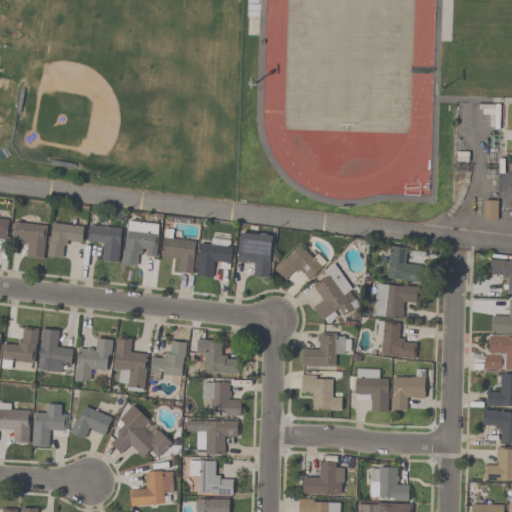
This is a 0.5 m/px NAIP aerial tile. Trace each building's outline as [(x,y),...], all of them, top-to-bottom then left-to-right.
[(248,18),(258,18),(258,6),(248,6),(248,18)] [(497,220),(483,220),(483,200),(497,200),(497,220)] [(0,210),(5,211),(4,219),(8,219),(5,239),(0,238),(0,210)] [(25,256),(27,241),(11,239),(13,221),(46,225),(43,258),(25,256)] [(158,224),(157,234),(158,234),(155,257),(145,256),(146,248),(141,248),(141,254),(137,253),(136,266),(121,264),(122,249),(123,249),(125,230),(127,230),(128,221),(158,224)] [(81,242),(67,240),(66,246),(63,245),(61,258),(46,256),(48,242),(49,242),(51,222),(83,226),(81,242)] [(87,241),(89,224),(121,228),(117,261),(101,259),(103,243),(87,241)] [(195,241),(191,274),(189,274),(189,273),(180,272),(180,273),(177,272),(179,258),(161,256),(163,237),(164,237),(165,228),(173,229),(172,238),(195,241)] [(271,236),(267,278),(252,276),(253,264),(252,263),(252,262),(247,262),(247,263),(236,262),(239,233),(259,235),(259,233),(265,234),(265,235),(271,236)] [(231,247),(228,270),(219,268),(219,262),(213,261),(211,277),(195,275),(199,243),(231,247)] [(272,269),(284,257),(285,258),(299,244),(312,258),(317,253),(325,261),(320,266),(321,267),(309,279),(299,269),(296,272),(293,270),(283,280),(272,269)] [(418,281),(385,278),(389,246),(405,248),(404,263),(420,265),(418,281)] [(511,261),(511,293),(506,293),(507,278),(501,278),(501,274),(488,274),(489,259),(503,259),(503,261),(511,261)] [(343,316),(337,308),(333,311),(336,316),(326,323),(323,319),(321,320),(312,308),(322,300),(312,286),(326,275),(323,271),(333,264),(351,289),(348,291),(358,305),(343,316)] [(372,316),(375,283),(401,286),(401,285),(416,287),(414,303),(402,301),(401,309),(402,309),(401,319),(372,316)] [(511,332),(489,332),(489,316),(507,316),(507,299),(511,299),(511,332)] [(381,336),(372,335),(373,320),(399,323),(398,338),(403,338),(403,342),(416,343),(414,359),(399,357),(399,356),(379,354),(381,336)] [(33,363),(11,360),(10,368),(0,367),(1,359),(0,359),(2,343),(17,345),(17,339),(21,340),(22,327),(38,329),(36,344),(35,344),(33,363)] [(41,328),(58,330),(56,346),(72,348),(70,365),(62,364),(61,372),(37,369),(40,347),(39,347),(41,328)] [(301,366),(301,349),(318,349),(318,333),(335,333),(335,336),(343,336),(343,339),(350,339),(349,352),(343,351),(343,354),(335,354),(335,366),(301,366)] [(143,392),(126,390),(126,387),(125,386),(125,383),(117,382),(119,370),(112,369),(115,336),(131,338),(129,352),(147,354),(143,392)] [(487,336),(511,336),(511,369),(504,369),(504,368),(499,368),(499,369),(483,369),(483,354),(484,354),(484,351),(487,351),(487,336)] [(77,348),(86,349),(86,347),(92,348),(92,349),(94,350),(95,338),(111,340),(110,354),(108,354),(106,370),(90,368),(89,380),(81,380),(81,382),(74,381),(75,364),(76,364),(77,348)] [(186,342),(184,357),(183,357),(180,376),(159,374),(158,381),(149,380),(151,357),(165,358),(166,353),(169,354),(171,340),(186,342)] [(204,372),(205,354),(195,353),(196,340),(221,340),(220,355),(226,355),(226,359),(239,359),(238,375),(224,374),(224,373),(204,372)] [(387,378),(387,411),(369,411),(370,399),(354,399),(354,389),(348,389),(348,376),(355,376),(355,369),(378,369),(378,378),(387,378)] [(511,406),(484,406),(484,391),(499,391),(499,373),(511,373),(511,406)] [(340,410),(312,409),(312,400),(310,400),(310,395),(312,395),(312,392),(300,392),(300,375),(315,375),(315,379),(331,379),(330,398),(340,398),(340,410)] [(391,377),(424,378),(424,398),(414,398),(414,397),(406,397),(406,410),(390,409),(391,377)] [(209,413),(209,399),(201,399),(201,383),(228,383),(228,392),(230,392),(230,397),(228,397),(228,400),(239,400),(239,416),(225,416),(225,413),(209,413)] [(12,429),(5,428),(5,430),(0,429),(0,402),(9,403),(9,409),(29,410),(27,443),(12,442),(12,429)] [(32,412),(45,412),(45,403),(60,404),(60,413),(65,414),(65,430),(48,430),(48,446),(31,446),(32,412)] [(120,453),(109,443),(119,433),(116,431),(123,424),(117,418),(132,404),(147,420),(139,427),(149,438),(157,430),(170,444),(156,457),(149,449),(141,457),(129,444),(120,453)] [(111,417),(103,435),(87,428),(83,438),(68,432),(74,419),(77,420),(83,405),(111,417)] [(511,412),(511,443),(499,443),(499,428),(494,428),(494,425),(481,425),(481,409),(496,409),(496,410),(501,411),(501,412),(511,412)] [(196,452),(196,432),(186,432),(186,421),(207,421),(207,422),(220,422),(220,421),(237,421),(237,425),(238,425),(238,433),(237,433),(237,436),(224,436),(224,454),(205,454),(205,452),(196,452)] [(511,447),(511,481),(483,481),(483,465),(496,465),(496,447),(511,447)] [(232,480),(232,495),(217,495),(217,493),(198,493),(198,476),(187,476),(188,461),(214,461),(214,476),(220,476),(220,479),(232,480)] [(342,468),(342,483),(340,483),(340,494),(300,494),(300,478),(318,478),(318,462),(335,462),(335,468),(342,468)] [(396,467),(396,476),(397,476),(397,482),(395,482),(395,485),(407,485),(407,501),(393,501),(393,498),(377,497),(377,484),(369,484),(369,468),(378,468),(378,467),(396,467)] [(145,488),(143,472),(161,471),(161,472),(170,471),(172,492),(162,492),(163,503),(130,506),(128,489),(145,488)] [(228,511),(195,511),(195,500),(210,500),(210,499),(228,499),(228,511)] [(297,511),(297,499),(312,499),(312,502),(339,503),(338,511),(297,511)] [(411,504),(410,511),(377,511),(377,503),(411,504)]
